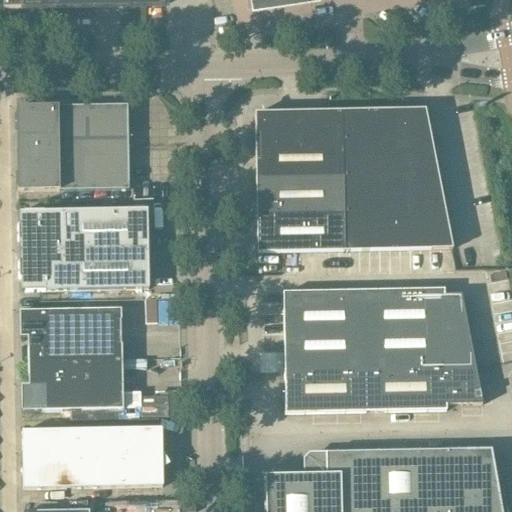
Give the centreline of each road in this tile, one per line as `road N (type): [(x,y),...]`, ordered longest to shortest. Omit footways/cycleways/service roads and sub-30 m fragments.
road 1 (unclassified): [(214,511),(209,67)]
road 2 (unclassified): [(6,511),(2,72)]
road 3 (unclassified): [(209,67),(511,59)]
road 4 (unclassified): [(2,72),(209,67)]
